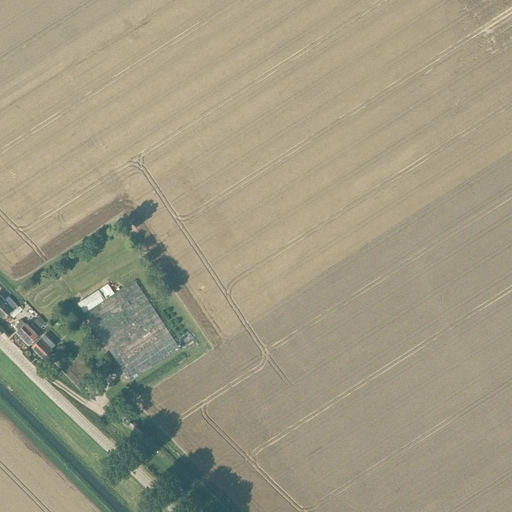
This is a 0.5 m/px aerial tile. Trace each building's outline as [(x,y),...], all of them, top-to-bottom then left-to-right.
[(104,300),(84,313),(129,382),(179,349),(134,280),(105,300),(104,300)] [(78,303),(77,304),(84,313),(104,300),(98,290),(78,303)] [(0,314),(3,318),(12,309),(17,305),(9,297),(8,296),(5,300),(0,295),(0,314)] [(36,320),(35,320),(41,327),(42,326),(45,323),(39,316),(36,320)] [(28,327),(22,320),(16,326),(19,330),(16,332),(29,345),(37,336),(41,332),(32,323),(28,327)] [(44,360),(52,352),(50,350),(55,346),(44,335),(31,347),(44,360)] [(70,359),(60,368),(81,390),(90,381),(70,359)]
